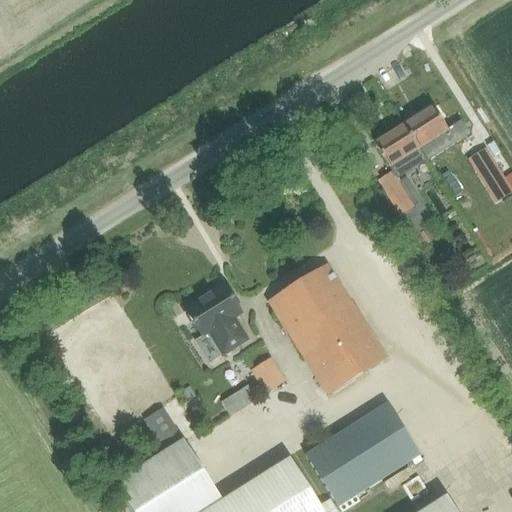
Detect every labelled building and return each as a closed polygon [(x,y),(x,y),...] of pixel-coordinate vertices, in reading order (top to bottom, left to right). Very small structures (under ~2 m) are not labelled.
[(403,126),(417,149),(447,131),(432,108),(403,126)] [(425,162),(417,149),(403,126),(373,145),(391,173),(377,182),(399,218),(414,208),(397,180),(425,162)] [(365,220),(370,217),(364,209),(359,212),(365,220)] [(326,397),(385,360),(327,267),(268,304),(326,397)] [(221,357),(246,341),(233,319),(241,315),(223,286),(184,310),(201,338),(195,343),(208,365),(221,357)] [(247,365),(261,389),(282,377),(267,353),(247,365)] [(337,508),(419,457),(387,405),(305,457),(337,508)] [(289,460),(221,502),(183,442),(114,485),(130,511),(335,511),(329,501),(319,507),(289,460)] [(423,511),(455,511),(446,497),(423,511)]
